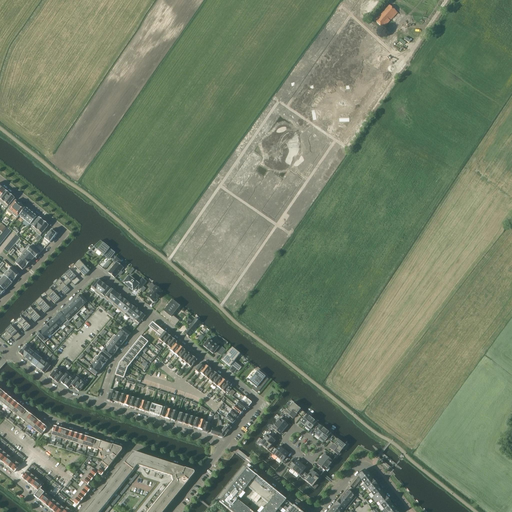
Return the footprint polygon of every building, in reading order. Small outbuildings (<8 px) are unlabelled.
[(397,13),(388,4),(373,20),(383,28),(397,13)] [(324,99),(310,123),(327,133),(332,124),(338,127),(375,65),(374,64),(379,55),(360,44),(340,78),(342,79),(339,83),(338,83),(327,100),(324,99)] [(6,191),(0,197),(0,202),(2,204),(10,194),(6,191)] [(10,194),(2,204),(6,208),(14,198),(10,194)] [(15,201),(7,211),(12,215),(13,214),(12,214),(20,205),(15,201)] [(20,205),(12,214),(13,214),(17,218),(19,216),(25,208),(20,205)] [(25,208),(19,216),(24,220),(31,212),(26,207),(25,208)] [(31,212),(24,220),(30,225),(37,216),(31,212)] [(39,218),(31,227),(35,231),(36,231),(43,222),(39,218)] [(35,231),(35,232),(40,236),(48,226),(43,222),(36,231),(35,231)] [(52,229),(44,240),(48,244),(49,243),(54,238),(58,233),(52,229)] [(104,256),(105,254),(110,259),(114,255),(115,253),(100,241),(95,246),(98,249),(97,250),(104,255),(104,256)] [(29,245),(25,249),(34,258),(35,259),(39,254),(33,248),(31,246),(29,245)] [(35,246),(33,248),(39,254),(41,252),(35,246)] [(25,249),(21,253),(22,254),(30,262),(34,258),(25,249)] [(22,254),(18,258),(19,259),(27,266),(30,262),(22,254)] [(112,269),(108,273),(115,279),(124,268),(120,265),(122,262),(116,257),(113,261),(116,263),(113,266),(111,268),(112,269)] [(19,259),(15,263),(22,270),(27,266),(19,259)] [(79,261),(74,266),(77,269),(73,273),(76,277),(81,273),(84,277),(90,272),(79,261)] [(11,267),(7,271),(15,279),(19,275),(11,267)] [(80,281),(76,277),(73,273),(70,270),(64,275),(68,278),(63,283),(66,286),(71,282),(75,286),(80,281)] [(7,271),(3,275),(4,276),(11,283),(12,283),(15,279),(7,271)] [(4,276),(0,280),(8,287),(12,283),(11,283),(4,276)] [(129,277),(124,283),(133,291),(136,287),(139,289),(145,282),(142,279),(138,284),(129,277)] [(0,280),(0,279),(0,286),(5,291),(8,287),(0,280)] [(60,279),(54,284),(58,288),(53,292),(56,295),(61,291),(65,295),(70,290),(66,286),(63,283),(60,279)] [(98,279),(91,288),(95,291),(94,292),(102,283),(98,279)] [(102,283),(94,292),(99,296),(106,286),(102,283)] [(99,296),(103,299),(111,289),(110,289),(106,286),(99,296)] [(153,302),(156,299),(157,300),(161,294),(160,294),(162,291),(155,286),(147,296),(153,302)] [(56,295),(53,292),(50,288),(45,293),(48,297),(43,301),(47,305),(51,300),(55,304),(60,299),(56,295)] [(108,302),(115,292),(111,289),(103,299),(104,298),(108,302)] [(115,292),(108,302),(109,301),(112,304),(112,305),(119,296),(115,292)] [(87,302),(81,295),(76,299),(85,307),(83,305),(87,302)] [(119,296),(112,305),(116,308),(124,299),(119,296)] [(45,314),(50,309),(47,305),(43,301),(40,298),(35,303),(38,306),(34,310),(37,314),(41,310),(45,314)] [(73,302),(81,311),(85,307),(76,299),(73,302)] [(120,312),(128,302),(124,299),(116,308),(120,312)] [(174,317),(172,316),(179,306),(172,301),(162,314),(171,321),(174,317)] [(77,315),(81,311),(73,302),(69,306),(77,315)] [(124,315),(132,306),(128,302),(120,312),(124,315)] [(69,306),(65,310),(73,319),(77,315),(69,306)] [(132,306),(124,315),(129,319),(136,309),(132,306)] [(34,310),(30,307),(25,312),(28,315),(24,320),(27,323),(31,319),(35,323),(41,318),(37,314),(34,310)] [(136,309),(129,319),(130,318),(133,321),(133,322),(140,313),(136,309)] [(61,313),(60,312),(69,322),(73,319),(65,310),(61,313)] [(60,312),(56,316),(64,325),(68,321),(69,322),(60,312)] [(140,313),(133,322),(137,326),(145,316),(140,313)] [(64,325),(56,316),(52,320),(60,329),(60,328),(59,327),(62,323),(64,325)] [(195,318),(184,333),(189,337),(198,326),(198,327),(201,324),(200,323),(201,322),(195,318)] [(25,332),(31,327),(27,323),(24,320),(23,319),(17,324),(18,325),(14,329),(17,332),(22,328),(25,332)] [(48,324),(56,332),(60,329),(52,320),(48,324)] [(160,336),(164,332),(153,323),(152,322),(152,323),(149,327),(160,336)] [(52,336),(56,332),(48,324),(44,327),(52,336)] [(14,329),(11,325),(5,330),(9,334),(4,338),(7,342),(12,337),(16,341),(21,336),(17,332),(14,329)] [(52,336),(44,327),(40,331),(48,340),(49,340),(47,338),(51,334),(52,336)] [(119,332),(127,339),(130,334),(123,328),(119,332)] [(40,331),(36,335),(44,344),(48,340),(40,331)] [(123,343),(127,339),(119,332),(116,336),(116,337),(123,343)] [(162,342),(168,335),(164,332),(160,336),(158,339),(162,342)] [(116,337),(116,336),(114,335),(111,339),(120,347),(123,343),(116,337)] [(168,335),(162,342),(167,346),(173,339),(168,335)] [(137,341),(144,347),(148,342),(141,336),(137,341)] [(120,347),(111,339),(107,344),(109,345),(117,351),(120,347)] [(167,346),(171,349),(176,343),(177,342),(173,339),(167,346)] [(220,355),(225,350),(222,347),(220,349),(218,348),(218,347),(209,339),(203,346),(213,354),(216,351),(218,352),(217,353),(220,355)] [(134,345),(141,351),(144,347),(137,341),(134,345)] [(171,349),(170,350),(174,354),(180,347),(176,343),(171,349)] [(29,349),(31,347),(26,344),(25,346),(19,353),(23,357),(29,349)] [(113,355),(117,351),(109,345),(106,349),(113,355)] [(130,349),(138,355),(141,351),(134,345),(130,349)] [(184,350),(180,347),(174,354),(178,357),(184,350)] [(29,349),(23,357),(27,360),(33,353),(29,349)] [(113,355),(106,349),(102,353),(109,359),(110,360),(113,355)] [(127,353),(134,359),(138,355),(130,349),(127,353)] [(225,354),(222,358),(223,359),(222,360),(229,367),(231,365),(238,371),(242,368),(234,361),(235,360),(233,358),(236,354),(231,349),(226,355),(225,354)] [(188,353),(184,350),(178,357),(183,361),(188,353)] [(106,363),(109,359),(102,353),(101,352),(97,356),(106,363)] [(37,356),(33,353),(27,360),(31,363),(37,356)] [(124,358),(131,363),(134,359),(127,353),(124,358)] [(193,357),(188,353),(183,361),(187,364),(193,357)] [(42,359),(42,360),(43,359),(38,355),(37,356),(31,363),(36,367),(42,359)] [(102,367),(106,363),(97,356),(96,355),(93,360),(95,361),(102,367)] [(193,357),(187,364),(191,368),(197,360),(193,357)] [(119,363),(127,368),(131,363),(124,358),(119,363)] [(42,359),(36,367),(40,370),(46,363),(42,360),(42,359)] [(91,365),(99,371),(102,367),(95,361),(91,365)] [(46,363),(40,370),(44,374),(50,366),(46,363)] [(127,368),(119,363),(117,370),(125,373),(127,368)] [(205,367),(200,363),(195,370),(199,374),(200,373),(205,367)] [(99,371),(91,365),(88,370),(95,376),(99,371)] [(206,365),(205,367),(200,373),(204,376),(210,369),(206,365)] [(60,373),(61,371),(57,367),(49,377),(54,380),(60,373)] [(208,380),(214,372),(210,369),(204,376),(208,380)] [(125,373),(117,370),(115,375),(124,378),(125,373)] [(256,388),(259,385),(262,387),(268,379),(258,371),(249,382),(256,388)] [(60,381),(60,382),(64,385),(71,375),(67,372),(64,376),(60,381)] [(218,376),(214,372),(208,380),(213,383),(218,376)] [(60,373),(54,380),(58,384),(60,382),(60,381),(64,376),(60,373)] [(76,379),(75,379),(71,375),(64,385),(68,388),(71,385),(76,379)] [(71,385),(75,388),(82,379),(78,376),(75,379),(76,379),(71,385)] [(223,379),(218,376),(213,383),(217,387),(223,379)] [(82,379),(75,388),(79,392),(87,383),(82,379)] [(227,383),(223,379),(217,387),(221,390),(227,383)] [(231,386),(227,383),(221,390),(225,393),(231,386)] [(110,390),(107,398),(106,401),(109,402),(113,403),(113,401),(116,392),(116,393),(116,392),(110,390)] [(121,394),(116,393),(116,392),(113,401),(118,403),(121,394)] [(9,397),(5,394),(0,399),(0,401),(3,404),(9,397)] [(118,403),(123,405),(126,396),(121,394),(118,403)] [(131,398),(126,396),(123,405),(128,406),(131,398)] [(13,401),(9,397),(3,404),(7,408),(13,401)] [(247,408),(251,404),(252,403),(251,402),(244,397),(240,402),(239,402),(246,408),(247,408)] [(128,406),(134,408),(136,399),(131,398),(128,406)] [(142,401),(136,399),(134,408),(139,410),(142,401)] [(17,404),(13,401),(7,408),(12,411),(17,404)] [(147,403),(142,401),(139,410),(144,411),(147,403)] [(239,401),(235,406),(243,412),(246,408),(239,402),(240,402),(239,401)] [(152,404),(147,403),(144,411),(149,413),(152,404)] [(304,413),(292,403),(289,408),(296,414),(300,418),(304,413)] [(22,408),(17,404),(12,411),(16,415),(22,408)] [(157,406),(152,404),(149,413),(154,415),(157,406)] [(162,408),(157,406),(154,415),(159,416),(162,408)] [(239,416),(243,412),(235,406),(232,410),(239,416)] [(26,411),(22,408),(16,415),(20,418),(26,411)] [(168,409),(162,408),(159,416),(165,418),(168,409)] [(285,412),(288,414),(285,418),(288,420),(290,417),(293,419),(296,414),(289,408),(285,412)] [(173,411),(168,409),(165,418),(170,420),(173,411)] [(236,420),(239,416),(232,410),(229,414),(236,420)] [(24,421),(30,414),(26,411),(20,418),(24,421)] [(178,413),(173,411),(170,420),(175,421),(178,413)] [(176,422),(182,424),(184,415),(179,413),(176,422)] [(305,427),(312,419),(304,413),(300,418),(301,418),(303,420),(301,423),(305,427)] [(29,425),(34,418),(30,414),(24,421),(29,425)] [(236,420),(229,414),(225,419),(232,424),(236,420)] [(182,424),(187,425),(190,416),(184,415),(182,424)] [(187,425),(192,427),(195,418),(190,416),(187,425)] [(39,421),(34,418),(29,425),(33,428),(39,421)] [(200,420),(195,418),(192,427),(197,429),(200,420)] [(288,420),(285,418),(282,421),(280,419),(276,424),(284,430),(288,425),(285,423),(287,420),(288,420)] [(313,420),(312,419),(305,427),(310,430),(312,428),(314,430),(317,427),(314,425),(316,423),(313,420)] [(197,429),(202,430),(205,423),(206,422),(200,420),(197,429)] [(43,425),(39,421),(33,428),(37,432),(43,425)] [(210,425),(205,423),(202,430),(202,432),(207,433),(210,425)] [(227,424),(221,432),(223,438),(231,428),(227,424)] [(272,434),(275,436),(275,435),(277,432),(280,435),(284,430),(276,424),(272,428),(275,430),(272,433),(272,434)] [(47,428),(43,425),(37,432),(41,435),(47,428)] [(56,437),(59,428),(54,426),(51,435),(56,437)] [(319,438),(326,430),(321,427),(319,429),(317,427),(314,430),(315,430),(317,432),(315,435),(319,438)] [(61,439),(64,430),(59,428),(56,437),(61,439)] [(212,429),(210,434),(222,438),(223,438),(221,432),(212,429)] [(278,439),(280,441),(288,431),(286,429),(278,439)] [(66,440),(69,431),(64,430),(61,439),(66,440)] [(327,431),(326,430),(319,438),(324,442),(327,439),(329,441),(333,436),(327,431)] [(66,440),(72,442),(74,433),(69,431),(66,440)] [(275,436),(272,434),(269,437),(267,435),(263,439),(271,446),(275,441),(272,439),(275,436)] [(331,442),(333,444),(341,451),(345,446),(333,436),(329,441),(331,442)] [(271,446),(263,439),(259,444),(270,452),(274,448),(274,447),(273,447),(271,446)] [(104,459),(102,462),(108,467),(122,451),(122,450),(122,449),(121,449),(121,448),(120,448),(100,441),(98,449),(101,450),(102,453),(99,454),(100,456),(101,458),(103,457),(104,459)] [(333,444),(330,449),(332,451),(330,454),(332,456),(335,453),(338,455),(340,452),(341,451),(333,444)] [(274,448),(270,452),(277,458),(283,450),(279,447),(276,450),(274,448)] [(396,467),(398,465),(397,465),(397,464),(377,448),(375,450),(383,457),(384,456),(385,458),(393,465),(393,464),(395,466),(396,467)] [(284,464),(288,459),(286,457),(288,454),(283,450),(277,458),(282,462),(284,464)] [(143,468),(156,472),(169,476),(170,476),(171,477),(172,477),(173,482),(172,483),(171,483),(171,484),(163,494),(154,505),(148,511),(163,511),(172,501),(180,491),(194,474),(194,473),(194,472),(193,472),(193,471),(172,465),(160,461),(147,456),(136,453),(134,452),(133,452),(133,453),(132,453),(124,463),(133,470),(137,466),(142,467),(142,468),(143,468)] [(334,460),(331,458),(332,456),(330,454),(329,454),(330,454),(327,457),(324,455),(321,460),(329,466),(334,460)] [(6,465),(12,458),(7,455),(2,462),(6,465)] [(10,469),(16,462),(12,458),(6,465),(10,469)] [(322,469),(325,471),(329,466),(321,460),(317,465),(320,467),(318,469),(317,469),(320,471),(321,471),(322,469)] [(287,466),(289,468),(293,471),(294,472),(301,464),(296,461),(294,464),(291,462),(287,466)] [(20,465),(16,462),(10,469),(14,473),(20,465)] [(108,467),(102,462),(101,462),(97,466),(105,472),(108,467)] [(107,502),(111,497),(116,492),(120,486),(125,481),(129,476),(133,470),(124,463),(122,466),(122,467),(121,468),(121,467),(120,468),(119,469),(120,470),(119,471),(118,470),(118,471),(115,474),(113,476),(113,477),(114,477),(113,478),(112,478),(111,479),(110,480),(111,481),(110,482),(109,481),(109,482),(107,484),(104,487),(104,488),(105,488),(104,489),(103,489),(102,490),(101,491),(102,491),(101,492),(100,492),(98,495),(96,498),(95,498),(96,499),(95,500),(95,499),(94,501),(93,502),(93,503),(92,503),(89,506),(87,509),(87,510),(87,511),(86,510),(85,511),(84,511),(99,511),(103,508),(107,502)] [(306,468),(301,464),(294,472),(296,473),(300,477),(302,478),(306,473),(305,473),(303,471),(306,468)] [(97,466),(94,470),(97,473),(101,476),(105,472),(97,466)] [(94,470),(90,467),(87,471),(94,477),(97,473),(94,470)] [(300,511),(247,468),(221,499),(219,502),(231,511),(230,511),(300,511)] [(309,474),(308,475),(308,476),(316,482),(317,481),(320,477),(317,475),(319,473),(316,470),(316,471),(314,473),(312,471),(309,474)] [(361,480),(368,474),(365,471),(364,470),(357,475),(358,477),(351,486),(354,488),(356,486),(361,480)] [(21,478),(25,481),(31,474),(27,471),(21,478)] [(91,481),(94,477),(87,471),(84,476),(91,481)] [(315,483),(316,482),(308,476),(308,475),(306,474),(306,473),(302,478),(309,484),(312,487),(315,483)] [(25,481),(29,485),(35,478),(31,474),(25,481)] [(363,486),(371,479),(368,474),(361,480),(364,484),(363,485),(363,486)] [(80,480),(84,483),(87,485),(91,481),(84,476),(80,480)] [(29,485),(33,488),(39,481),(35,478),(29,485)] [(366,489),(374,483),(371,479),(363,486),(366,489)] [(44,485),(39,481),(33,488),(38,492),(40,488),(41,489),(44,485)] [(84,483),(81,487),(88,493),(91,488),(87,485),(84,483)] [(371,493),(378,487),(374,483),(366,489),(366,490),(368,488),(371,493)] [(84,497),(88,493),(81,487),(77,491),(84,497)] [(381,491),(378,487),(371,493),(374,497),(372,498),(373,498),(381,491)] [(34,496),(38,500),(44,493),(40,489),(41,489),(40,488),(38,492),(34,496)] [(352,501),(356,497),(347,490),(344,495),(352,501)] [(81,501),(84,497),(77,491),(74,496),(81,501)] [(373,498),(376,502),(384,496),(381,491),(373,498)] [(38,500),(42,503),(48,496),(44,493),(38,500)] [(352,501),(344,495),(340,499),(349,506),(352,501)] [(48,496),(42,503),(47,507),(52,500),(48,496)] [(77,506),(81,501),(74,496),(70,500),(77,506)] [(378,501),(381,505),(388,500),(384,496),(376,502),(378,501)] [(349,506),(340,499),(337,503),(344,509),(345,510),(349,506)] [(47,507),(51,510),(57,503),(52,500),(47,507)] [(382,511),(383,511),(391,504),(388,500),(381,505),(384,509),(382,511)] [(51,510),(53,511),(56,511),(61,506),(57,503),(51,510)] [(340,511),(344,509),(337,503),(334,507),(339,511),(340,511)]
